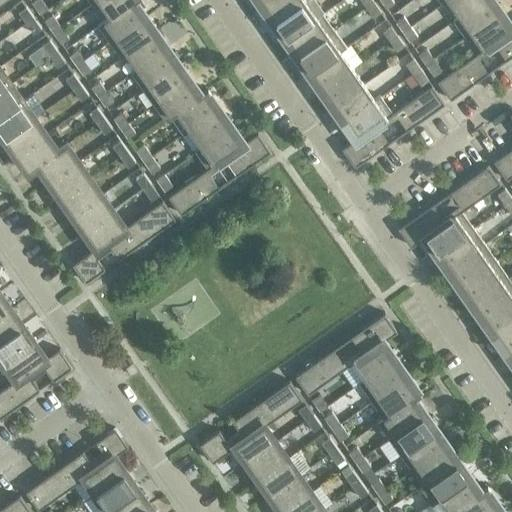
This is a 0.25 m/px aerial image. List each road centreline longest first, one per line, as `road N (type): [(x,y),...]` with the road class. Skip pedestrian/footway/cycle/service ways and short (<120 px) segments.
road 1 (residential): [(511,417),(363,207)]
road 2 (residential): [(363,207),(218,0)]
road 3 (residential): [(106,388),(0,235)]
road 4 (residential): [(363,207),(511,103)]
road 5 (residential): [(192,511),(106,388)]
road 6 (residential): [(0,461),(106,388)]
